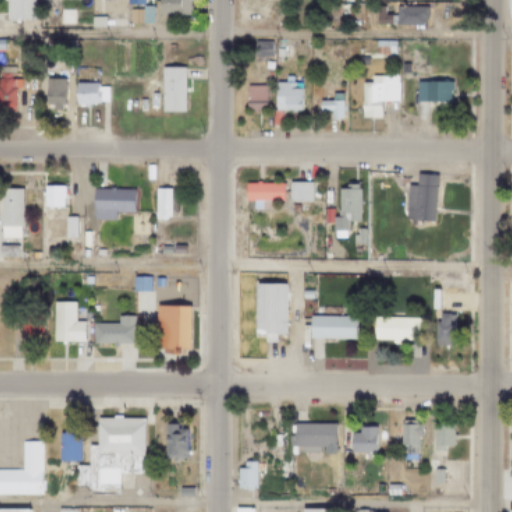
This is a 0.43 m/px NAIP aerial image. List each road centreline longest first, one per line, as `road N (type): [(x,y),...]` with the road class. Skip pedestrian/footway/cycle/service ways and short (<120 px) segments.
road 1 (residential): [(212,511),(215,0)]
road 2 (residential): [(487,511),(489,0)]
road 3 (residential): [(0,387),(511,388)]
road 4 (residential): [(0,148),(511,148)]
